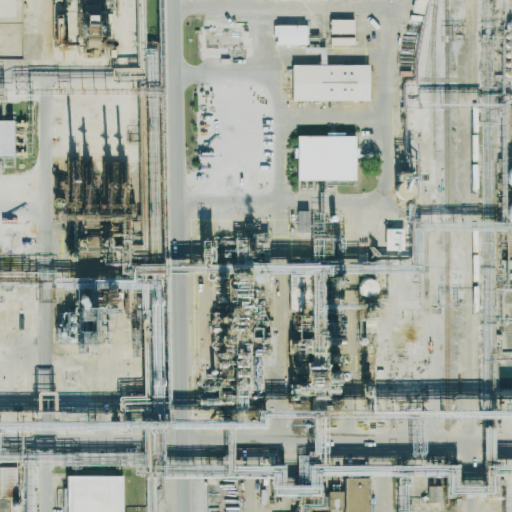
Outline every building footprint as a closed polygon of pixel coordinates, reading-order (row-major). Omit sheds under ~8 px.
[(413,0),(412,12),(422,13),(423,0),(413,0)] [(353,19),(329,20),(329,34),(353,33),(353,19)] [(274,44),(307,45),(307,25),(275,25),(274,44)] [(353,37),(329,38),(329,45),(354,44),(353,37)] [(367,101),(367,65),(290,65),(290,101),(367,101)] [(8,121),(0,120),(0,157),(8,157),(8,121)] [(294,136),(294,181),(355,180),(354,136),(294,136)] [(511,167),(502,168),(504,189),(511,188),(511,167)] [(511,199),(500,217),(511,224),(511,199)] [(295,233),(307,233),(307,210),(296,210),(295,233)] [(384,251),(401,250),(401,228),(383,229),(384,251)] [(356,297),(375,298),(375,280),(356,280),(356,297)] [(345,333),(344,369),(355,369),(356,333),(345,333)] [(0,495),(12,496),(12,466),(0,465),(0,495)] [(118,511),(118,474),(62,474),(62,511),(118,511)] [(340,476),(339,511),(364,511),(365,477),(340,476)] [(335,490),(325,491),(326,508),(336,508),(335,490)]
